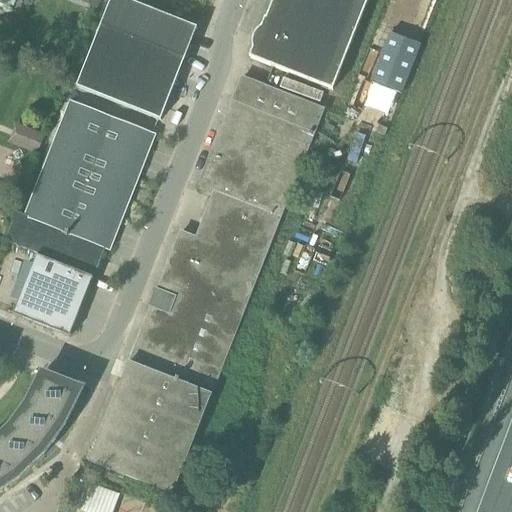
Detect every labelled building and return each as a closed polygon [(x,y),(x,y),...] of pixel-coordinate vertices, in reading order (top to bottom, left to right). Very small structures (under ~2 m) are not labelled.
[(111,0),(101,27),(76,88),(160,122),(185,60),(198,29),(125,0),(111,0)] [(83,0),(83,2),(98,8),(100,0),(83,0)] [(272,0),(262,27),(260,29),(257,31),(255,34),(254,36),(253,40),(253,43),(253,46),(254,49),(250,58),(332,89),(366,0),(272,0)] [(390,34),(371,83),(400,95),(420,45),(390,34)] [(152,307),(130,363),(91,463),(173,495),(175,490),(175,491),(213,396),(282,219),(325,111),(242,78),(198,189),(214,195),(196,239),(181,233),(158,291),(156,291),(150,307),(152,307)] [(25,216),(17,213),(6,242),(94,277),(105,249),(110,251),(155,137),(70,103),(25,216)] [(15,124),(8,143),(29,151),(36,132),(15,124)] [(37,256),(15,315),(70,337),(93,277),(37,256)] [(76,394),(37,379),(37,380),(46,384),(40,395),(36,393),(28,408),(32,410),(26,419),(22,416),(11,430),(15,433),(8,441),(4,437),(0,440),(0,485),(16,475),(40,452),(60,425),(76,394)] [(114,511),(120,496),(77,480),(67,507),(80,511),(114,511)]
